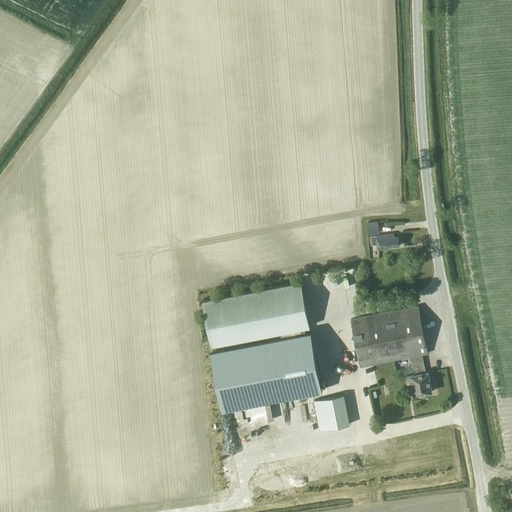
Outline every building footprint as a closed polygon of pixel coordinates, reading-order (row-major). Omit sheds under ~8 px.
[(367,222),(368,235),(380,233),(379,221),(367,222)] [(394,236),(394,233),(376,235),(376,236),(371,236),(371,245),(377,244),(378,249),(389,248),(388,246),(400,245),(399,235),(394,236)] [(203,299),(212,345),(291,329),(305,327),(311,325),(302,280),(203,299)] [(428,353),(419,305),(351,319),(360,366),(411,356),(414,374),(410,375),(414,394),(432,391),(428,371),(426,372),(422,354),(428,353)] [(311,331),(306,332),(305,327),(291,329),(292,335),(213,350),(224,409),(323,389),(311,331)] [(344,393),(314,399),(320,429),(350,423),(344,393)]
